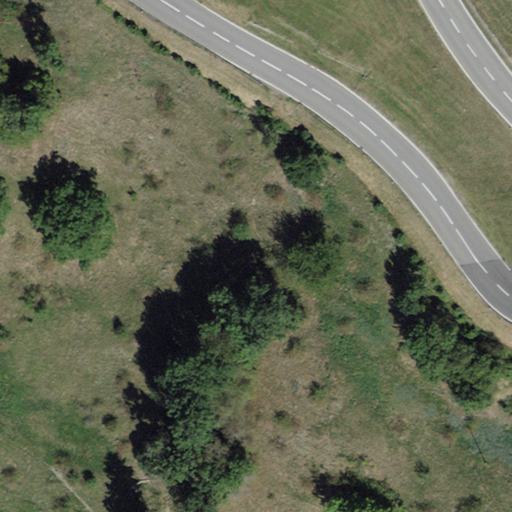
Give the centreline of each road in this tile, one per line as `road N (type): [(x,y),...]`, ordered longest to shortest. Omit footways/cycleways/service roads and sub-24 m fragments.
road 1 (secondary): [(162,0),(380,137),(511,297)]
road 2 (secondary): [(511,100),(440,0)]
